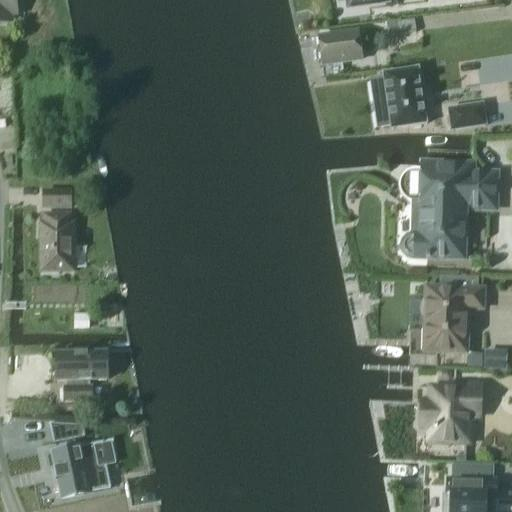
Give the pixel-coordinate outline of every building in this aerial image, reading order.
[(9,14),(17,13),(15,0),(0,0),(0,23),(9,23),(9,14)] [(411,20),(395,22),(397,34),(413,32),(411,20)] [(358,33),(319,38),(322,66),(362,61),(358,33)] [(386,94),(373,96),(376,114),(389,112),(391,128),(391,129),(391,131),(427,126),(426,124),(418,72),(419,72),(418,70),(416,70),(416,71),(385,75),(383,75),(383,77),(384,77),(384,78),(386,94)] [(483,106),(448,111),(452,132),(486,127),(483,106)] [(399,183),(399,187),(399,191),(401,194),(402,197),(405,199),(407,201),(409,202),(413,204),(412,237),(410,237),(408,238),(407,239),(405,241),(404,243),(403,245),(403,247),(403,249),(403,251),(404,253),(406,255),(407,256),(409,258),(411,258),(414,259),(463,260),(465,210),(495,211),(496,175),(473,174),(472,174),(467,174),(467,172),(416,170),(413,171),(409,172),(406,173),(404,175),(402,177),(401,180),(399,183)] [(44,209),(71,209),(71,193),(44,193),(44,209)] [(74,273),(74,225),(71,225),(71,216),(44,216),(44,225),(41,225),(41,273),(74,273)] [(426,320),(426,331),(426,332),(434,332),(433,353),(466,354),(467,309),(482,310),(483,291),(477,291),(478,279),(440,278),(440,290),(427,290),(426,302),(424,306),(423,309),(423,312),(424,316),(426,320)] [(89,316),(74,316),(74,330),(89,330),(89,316)] [(72,382),(72,388),(65,388),(66,403),(92,402),(91,388),(86,388),(86,381),(107,381),(107,353),(57,354),(57,382),(72,382)] [(441,372),(438,375),(438,379),(441,381),(448,381),(450,379),(450,375),(448,372),(441,372)] [(425,408),(425,424),(429,428),(434,428),(434,443),(470,444),(471,418),(480,418),(481,408),(481,385),(454,384),(454,389),(435,389),(435,390),(435,404),(430,404),(425,408)] [(83,427),(51,425),(55,445),(86,438),(83,427)] [(95,445),(52,453),(62,500),(111,490),(106,466),(99,467),(95,445)] [(444,496),(443,511),(485,511),(486,499),(493,499),(496,499),(497,481),(493,481),(471,480),(472,466),(451,466),(450,480),(447,480),(447,496),(444,496)]
